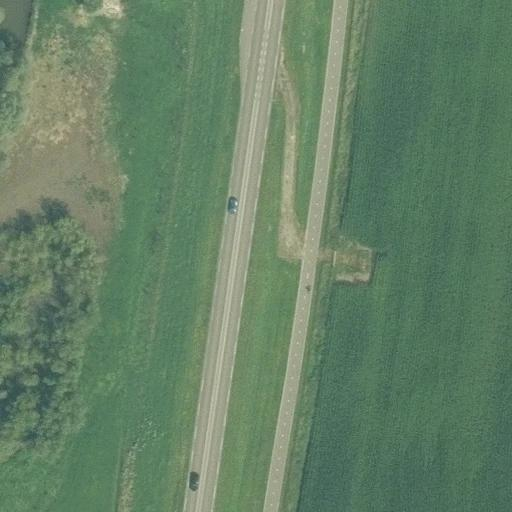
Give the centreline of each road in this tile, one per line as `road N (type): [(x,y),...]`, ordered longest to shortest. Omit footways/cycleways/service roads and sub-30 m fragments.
road 1 (primary): [(197,511),(269,0)]
road 2 (track): [(260,70),(280,80),(290,99),(288,248),(333,257)]
